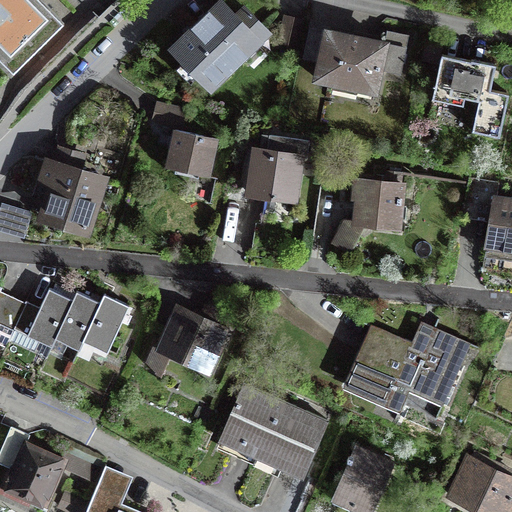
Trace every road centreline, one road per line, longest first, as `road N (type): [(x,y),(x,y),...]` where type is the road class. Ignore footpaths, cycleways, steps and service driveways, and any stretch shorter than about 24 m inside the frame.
road 1 (residential): [(0,254),(312,286)]
road 2 (residential): [(0,392),(241,511)]
road 3 (residential): [(0,157),(167,0)]
road 4 (residential): [(312,286),(511,307)]
road 5 (residential): [(358,0),(511,34)]
